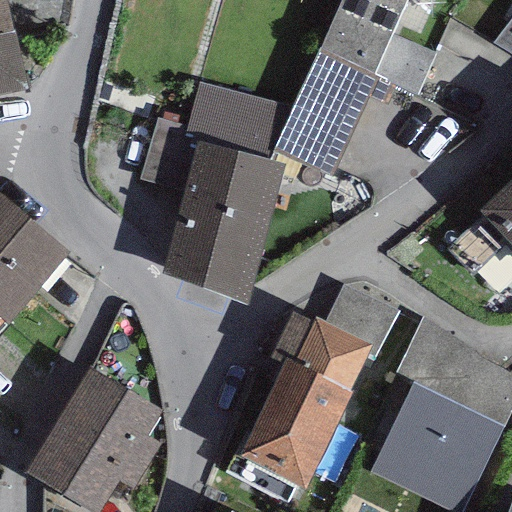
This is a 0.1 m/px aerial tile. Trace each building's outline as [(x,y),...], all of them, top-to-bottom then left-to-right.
[(0,0),(0,87),(28,82),(5,0),(0,0)] [(406,0),(338,0),(271,148),(332,175),(366,95),(376,72),(393,32),(406,0)] [(511,14),(490,42),(511,55),(511,14)] [(435,51),(393,32),(376,72),(396,81),(418,92),(435,51)] [(385,103),(396,81),(376,72),(366,95),(385,103)] [(191,125),(157,116),(141,176),(175,185),(191,125)] [(283,160),(197,137),(161,269),(245,301),(283,160)] [(511,173),(478,205),(484,211),(446,247),(472,274),(510,239),(511,241),(511,173)] [(0,190),(0,314),(2,316),(6,320),(68,248),(0,190)] [(395,310),(342,282),(323,317),(369,340),(364,349),(373,353),(395,310)] [(235,450),(303,483),(350,387),(347,385),(364,349),(369,340),(323,317),(315,314),(314,318),(290,306),(267,354),(279,359),(235,450)] [(412,377),(503,420),(511,402),(511,372),(424,313),(397,370),(412,377)] [(89,361),(25,467),(96,510),(118,473),(133,482),(159,440),(144,431),(161,404),(89,361)] [(503,420),(412,377),(369,469),(459,511),(503,420)]
